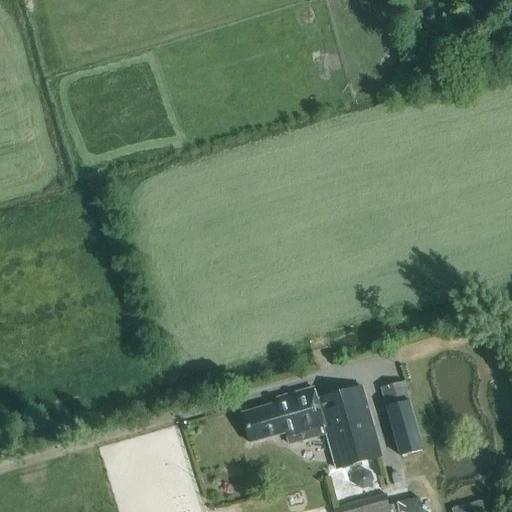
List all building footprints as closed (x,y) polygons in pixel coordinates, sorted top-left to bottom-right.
[(423,450),(410,402),(404,382),(381,388),(400,456),(423,450)] [(250,443),(286,432),(290,445),(326,435),(336,468),(381,455),(362,387),(317,400),(318,405),(308,408),(303,392),(277,400),(278,405),(242,415),(250,443)] [(303,504),(300,492),(286,496),(289,508),(303,504)] [(422,511),(420,498),(389,506),(387,497),(338,509),(338,511),(422,511)] [(452,510),(452,511),(483,511),(485,510),(483,502),(480,501),(452,510)]
